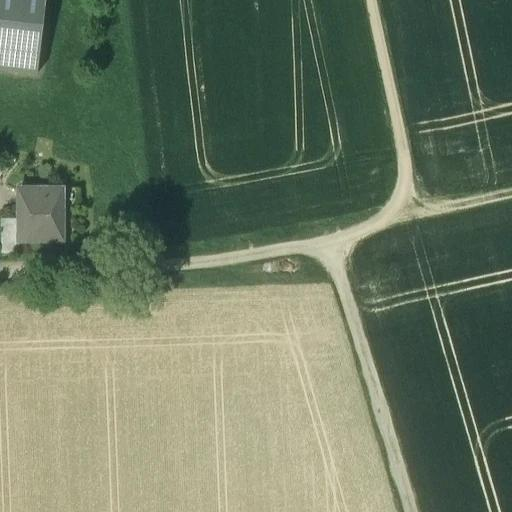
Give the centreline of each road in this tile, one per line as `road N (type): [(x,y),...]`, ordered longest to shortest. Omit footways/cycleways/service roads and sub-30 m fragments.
road 1 (track): [(410,511),(333,244)]
road 2 (track): [(154,268),(333,244),(389,219)]
road 3 (track): [(389,219),(406,191),(385,0)]
road 4 (track): [(511,192),(389,219)]
